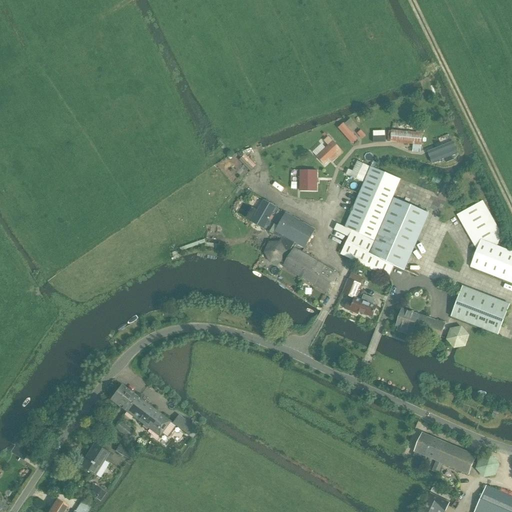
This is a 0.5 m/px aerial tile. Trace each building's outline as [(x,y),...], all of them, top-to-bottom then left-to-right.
[(344,124),(339,128),(353,144),(357,139),(344,124)] [(421,153),(422,134),(392,131),(390,143),(413,145),(412,153),(421,153)] [(328,146),(316,156),(324,165),(329,160),(332,163),(343,153),(328,137),(323,141),(328,146)] [(432,143),(425,146),(432,164),(434,164),(440,162),(455,156),(447,137),(432,143)] [(362,183),(370,167),(357,161),(353,172),(349,170),(346,175),(362,183)] [(345,228),(352,231),(341,255),(388,278),(393,266),(404,271),(429,214),(393,198),(400,180),(371,168),(357,198),(353,209),(345,228)] [(317,171),(299,172),(300,179),(313,178),(313,191),(317,191),(317,171)] [(264,200),(250,222),(264,230),(277,208),(264,200)] [(482,205),(481,204),(457,215),(477,250),(471,267),(511,283),(511,252),(497,246),(500,240),(499,231),(484,204),(482,205)] [(270,243),(265,252),(270,262),(281,262),(284,264),(294,244),(304,249),(316,230),(286,213),(275,233),(282,237),(279,242),(270,243)] [(327,293),(337,275),(294,248),(283,266),(327,293)] [(357,314),(358,312),(372,318),(377,306),(373,305),(375,300),(364,295),(362,301),(356,298),(361,285),(349,280),(344,294),(351,297),(349,302),(348,302),(345,309),(357,314)] [(510,305),(463,286),(451,317),(498,335),(510,305)] [(396,327),(439,342),(445,324),(402,309),(396,327)] [(450,329),(446,340),(454,349),(466,347),(470,336),(462,327),(450,329)] [(126,412),(137,397),(122,386),(111,401),(126,412)] [(137,397),(126,412),(159,437),(161,434),(167,438),(176,427),(172,424),(170,422),(137,397)] [(189,436),(195,427),(178,415),(172,424),(176,427),(189,436)] [(127,438),(128,437),(133,431),(121,421),(115,428),(127,438)] [(423,433),(413,456),(424,461),(426,457),(436,461),(432,471),(438,474),(442,464),(468,475),(476,456),(423,433)] [(121,442),(115,452),(126,459),(128,460),(134,450),(121,442)] [(95,476),(98,471),(108,454),(94,445),(80,467),(95,476)] [(485,477),(496,476),(499,465),(491,456),(480,458),(476,468),(485,477)] [(511,511),(511,497),(486,486),(474,511),(511,511)] [(107,494),(97,487),(91,496),(100,502),(107,494)] [(433,487),(430,492),(431,492),(450,501),(452,496),(433,487)] [(445,511),(450,503),(430,493),(422,509),(420,511),(445,511)] [(0,511),(5,511),(9,506),(0,500),(0,511)] [(64,511),(67,507),(57,501),(49,511),(64,511)] [(88,511),(91,508),(81,502),(75,511),(74,511),(73,511),(88,511)]
